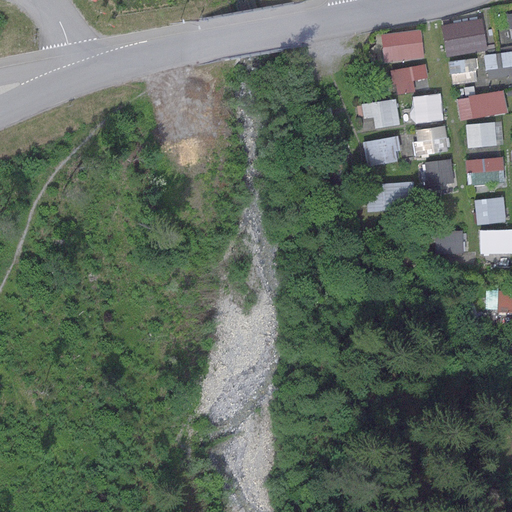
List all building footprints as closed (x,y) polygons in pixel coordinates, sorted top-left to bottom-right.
[(394,156),(394,139),(372,140),(373,156),(394,156)] [(504,174),(503,149),(467,152),(469,176),(504,174)] [(420,155),(423,180),(455,175),(452,151),(420,155)] [(412,175),(369,175),(369,199),(412,199),(412,175)] [(477,215),(506,213),(504,189),(475,191),(477,215)] [(509,245),(508,223),(480,223),(481,245),(509,245)] [(511,303),(511,280),(499,278),(496,302),(511,303)]
